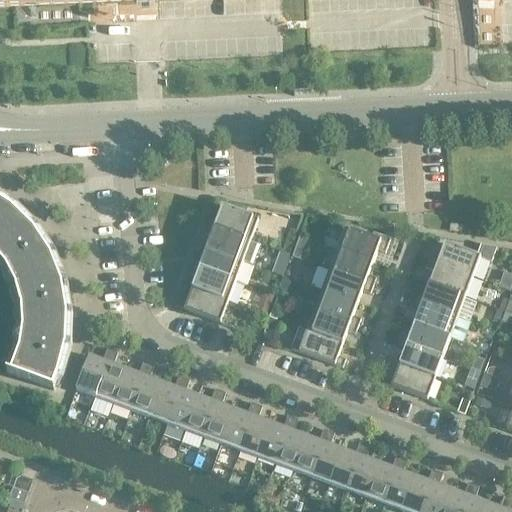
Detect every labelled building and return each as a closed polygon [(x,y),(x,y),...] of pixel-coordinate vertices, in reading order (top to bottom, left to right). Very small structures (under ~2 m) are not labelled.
[(0,0),(0,8),(137,2),(137,3),(153,2),(153,0),(162,0),(0,0)] [(0,271),(2,274),(1,275),(1,277),(1,280),(2,281),(2,283),(4,286),(6,288),(8,288),(10,289),(11,292),(10,294),(10,296),(9,298),(9,300),(10,301),(10,303),(11,305),(12,306),(14,308),(15,308),(15,313),(15,314),(14,315),(13,317),(13,318),(13,320),(13,323),(14,325),(14,326),(16,329),(16,333),(14,334),(13,337),(12,338),(12,341),(12,344),(12,345),(14,348),(14,349),(14,351),(6,373),(53,391),(62,363),(66,348),(66,334),(72,334),(72,317),(67,285),(56,256),(38,229),(15,207),(0,197),(0,271)] [(209,219),(207,226),(250,242),(258,222),(222,208),(217,222),(209,219)] [(450,225),(449,232),(461,234),(462,227),(450,225)] [(250,242),(207,226),(204,234),(212,237),(207,249),(243,262),(253,265),(260,246),(250,242)] [(344,230),(337,251),(372,264),(377,252),(385,255),(390,240),(373,234),(371,240),(344,230)] [(299,238),(291,258),(302,261),(309,241),(299,238)] [(475,256),(444,244),(439,258),(431,255),(428,263),(472,279),(479,259),(490,263),(496,247),(479,245),(475,256)] [(195,259),(192,266),(235,283),(243,262),(207,249),(202,262),(195,259)] [(372,264),(337,251),(329,272),(373,288),(375,280),(368,277),(372,264)] [(472,279),(428,263),(426,270),(434,273),(429,286),(464,299),(472,279)] [(197,277),(192,290),(228,303),(235,283),(192,266),(189,274),(197,277)] [(373,288),(329,272),(322,291),(358,305),(362,292),(370,295),(373,288)] [(510,292),(511,285),(511,276),(504,273),(498,288),(510,292)] [(279,288),(287,291),(291,282),(283,279),(279,288)] [(464,299),(429,286),(424,298),(417,296),(413,304),(457,320),(464,299)] [(179,300),(176,308),(184,311),(220,324),(228,303),(192,290),(187,303),(179,300)] [(322,291),(314,312),(358,328),(361,321),(353,318),(358,305),(322,291)] [(503,299),(498,310),(505,313),(509,301),(503,299)] [(265,308),(254,304),(251,312),(261,317),(265,308)] [(457,320),(413,304),(411,311),(419,313),(414,326),(450,339),(457,320)] [(505,313),(498,310),(497,310),(492,322),(500,326),(505,313)] [(272,311),(269,318),(277,321),(280,314),(272,311)] [(314,312),(307,332),(343,345),(347,333),(355,336),(358,328),(314,312)] [(511,315),(506,313),(503,321),(511,324),(511,315)] [(277,321),(269,318),(265,329),(273,332),(277,321)] [(401,336),(398,344),(442,359),(450,339),(414,326),(409,339),(401,336)] [(307,332),(299,353),(342,370),(345,361),(338,359),(343,345),(307,332)] [(442,359),(398,344),(396,351),(404,354),(399,367),(435,380),(442,359)] [(94,398),(111,352),(107,350),(102,363),(89,357),(76,392),(94,398)] [(112,405),(125,371),(113,367),(117,355),(111,352),(94,398),(112,405)] [(481,372),(485,360),(476,357),(472,369),(481,372)] [(130,412),(147,366),(142,364),(138,376),(125,371),(112,405),(130,412)] [(147,366),(130,412),(148,419),(161,384),(149,380),(154,368),(147,366)] [(491,366),(488,375),(497,379),(500,370),(491,366)] [(386,376),(383,384),(427,401),(435,380),(399,367),(394,379),(386,376)] [(500,381),(485,375),(481,385),(496,391),(500,381)] [(166,425),(184,379),(179,377),(174,389),(161,384),(148,419),(166,425)] [(184,379),(166,425),(185,432),(197,398),(185,393),(189,381),(184,379)] [(197,398),(185,432),(203,439),(220,393),(214,390),(210,403),(197,398)] [(220,393),(203,439),(221,445),(233,411),(221,407),(225,395),(220,393)] [(491,402),(478,397),(475,405),(488,410),(491,402)] [(465,415),(470,401),(463,399),(458,412),(465,415)] [(247,416),(233,411),(221,445),(239,452),(256,406),(251,404),(247,416)] [(262,408),(256,406),(239,452),(257,459),(270,425),(258,420),(262,408)] [(283,429),(270,425),(257,459),(275,465),(292,419),(287,417),(283,429)] [(292,419),(275,465),(293,472),(306,438),(294,434),(298,422),(292,419)] [(306,438),(293,472),(311,479),(328,433),(323,431),(318,443),(306,438)] [(328,433),(311,479),(330,485),(342,451),(330,447),(334,435),(328,433)] [(342,451),(330,485),(348,492),(365,446),(359,444),(355,456),(342,451)] [(365,446),(348,492),(366,499),(378,465),(366,460),(370,448),(365,446)] [(391,470),(378,465),(366,499),(384,505),(401,459),(396,457),(391,470)] [(407,461),(401,459),(384,505),(401,511),(402,511),(415,478),(402,474),(407,461)] [(24,469),(21,477),(33,481),(36,474),(24,469)] [(422,511),(437,473),(432,471),(427,483),(415,478),(402,511),(422,511)] [(437,473),(422,511),(443,511),(451,492),(438,487),(443,475),(437,473)] [(28,493),(33,481),(21,477),(18,479),(15,488),(28,493)] [(451,492),(443,511),(463,511),(473,486),(468,484),(463,496),(451,492)] [(479,488),(473,486),(463,511),(484,511),(487,505),(474,500),(479,488)] [(499,510),(487,505),(484,511),(505,511),(510,499),(504,497),(499,510)] [(12,501),(9,508),(18,511),(21,511),(24,505),(12,501)]
